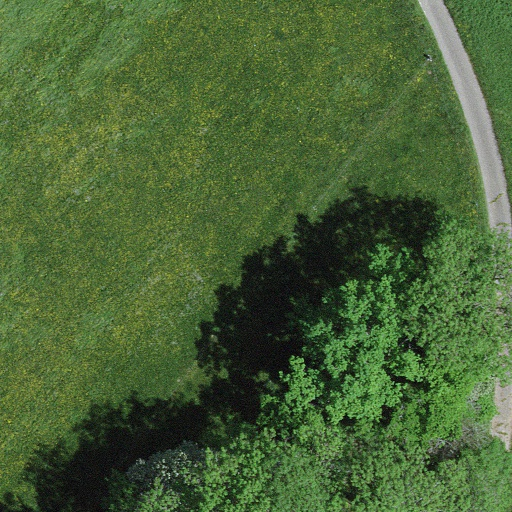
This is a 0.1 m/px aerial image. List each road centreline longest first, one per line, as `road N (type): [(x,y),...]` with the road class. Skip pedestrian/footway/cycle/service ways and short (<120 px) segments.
road 1 (track): [(511,385),(510,270),(494,153),(429,0)]
road 2 (track): [(496,511),(511,387)]
